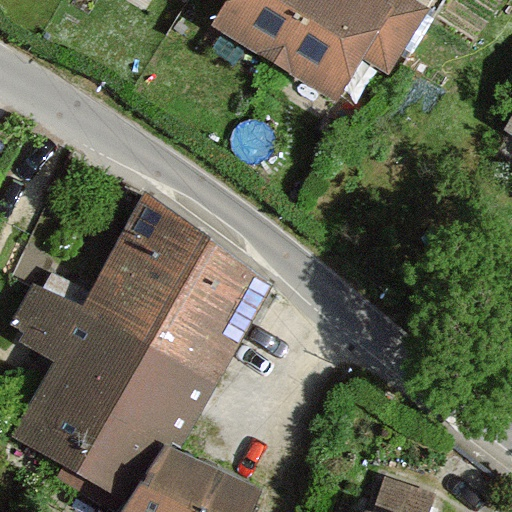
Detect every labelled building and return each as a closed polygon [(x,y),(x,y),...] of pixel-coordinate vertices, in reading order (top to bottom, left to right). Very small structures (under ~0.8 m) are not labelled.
[(238,0),(223,24),(336,93),(362,51),(389,68),(424,12),(403,0),(390,0),(384,11),(365,0),(238,0)] [(39,289),(50,295),(89,316),(190,375),(208,387),(237,338),(265,282),(264,279),(245,267),(150,201),(101,295),(50,268),(39,289)] [(23,435),(119,490),(155,445),(190,375),(89,316),(50,295),(26,339),(65,360),(23,435)] [(155,445),(172,453),(208,387),(190,375),(155,445)] [(172,453),(155,445),(119,490),(124,493),(116,511),(250,511),(260,488),(172,453)] [(430,511),(435,497),(386,480),(375,511),(430,511)]
